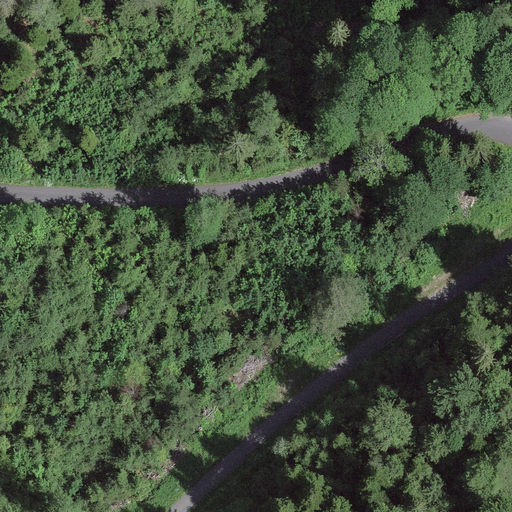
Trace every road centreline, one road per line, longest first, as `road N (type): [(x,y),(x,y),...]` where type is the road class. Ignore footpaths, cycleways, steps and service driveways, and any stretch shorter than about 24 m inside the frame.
road 1 (unclassified): [(0,198),(180,201),(257,193),(467,131),(511,133)]
road 2 (unclassified): [(511,255),(350,365),(182,511)]
